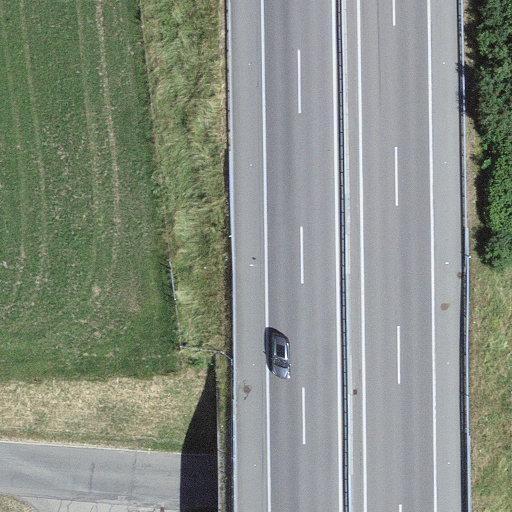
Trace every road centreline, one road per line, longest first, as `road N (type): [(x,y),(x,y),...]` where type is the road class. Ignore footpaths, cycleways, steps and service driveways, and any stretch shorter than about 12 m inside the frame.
road 1 (unclassified): [(511,501),(0,466)]
road 2 (motorway): [(294,0),(302,511)]
road 3 (motorway): [(401,511),(394,0)]
